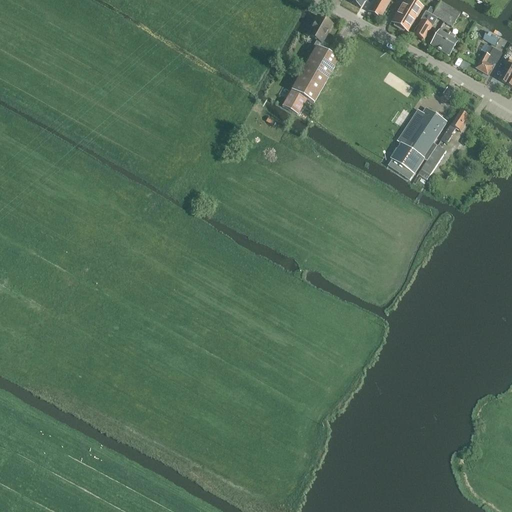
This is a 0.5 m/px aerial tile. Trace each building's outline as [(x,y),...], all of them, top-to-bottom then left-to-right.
[(348,0),(347,2),(360,9),(364,0),(348,0)] [(374,0),(368,12),(380,19),(390,1),(389,0),(374,0)] [(404,0),(391,23),(408,33),(423,8),(409,0),(404,0)] [(427,13),(432,16),(440,3),(435,0),(427,13)] [(440,3),(432,16),(452,28),(460,15),(440,3)] [(308,33),(307,36),(316,41),(312,48),(315,50),(316,48),(318,50),(321,44),(332,25),(318,17),(309,33),(308,33)] [(412,35),(423,42),(432,26),(421,20),(412,35)] [(430,46),(449,57),(457,42),(453,40),(455,37),(449,33),(448,36),(438,31),(430,46)] [(487,33),(483,41),(493,47),(495,48),(496,48),(498,44),(500,40),(499,40),(487,33)] [(318,50),(316,48),(315,50),(282,107),(297,116),(306,101),(313,105),(338,61),(324,52),(327,47),(321,44),(318,50)] [(476,70),(488,77),(497,61),(498,62),(502,55),(494,50),(490,57),(485,54),(476,70)] [(499,81),(507,86),(511,76),(511,66),(511,64),(511,63),(507,60),(504,65),(507,67),(499,81)] [(387,85),(383,92),(397,101),(401,93),(387,85)] [(357,101),(373,97),(371,89),(355,92),(357,101)] [(410,182),(424,160),(428,162),(438,147),(433,144),(447,123),(426,110),(423,115),(418,111),(398,143),(401,145),(391,160),(392,161),(388,167),(410,182)] [(451,126),(441,141),(447,145),(453,136),(452,136),(455,130),(461,133),(470,119),(460,112),(451,126)] [(421,177),(427,181),(446,152),(438,147),(428,162),(419,176),(421,177)]
